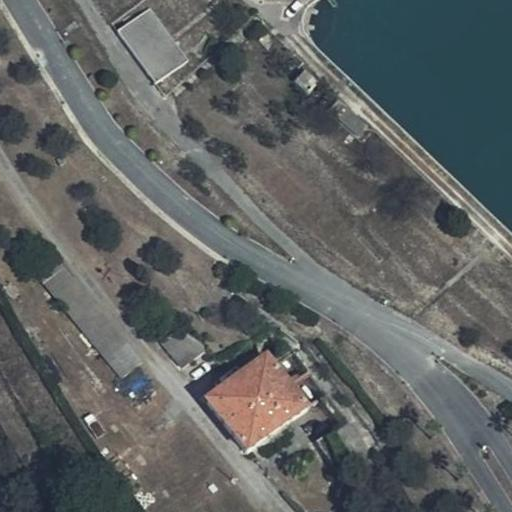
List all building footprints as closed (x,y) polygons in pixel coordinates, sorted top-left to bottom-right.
[(187,62),(149,8),(122,29),(117,32),(154,84),(163,78),(187,62)] [(260,43),(270,55),(285,39),(274,29),(260,43)] [(259,45),(270,55),(260,43),(259,45)] [(321,90),(309,80),(301,88),(312,100),(321,90)] [(365,131),(337,105),(331,111),(358,137),(365,131)] [(48,237),(29,252),(123,369),(143,354),(48,237)] [(179,323),(195,325),(187,316),(179,323)] [(209,341),(195,325),(179,323),(163,337),(184,361),(209,341)] [(304,407),(303,406),(265,359),(209,402),(248,450),(304,407)]
